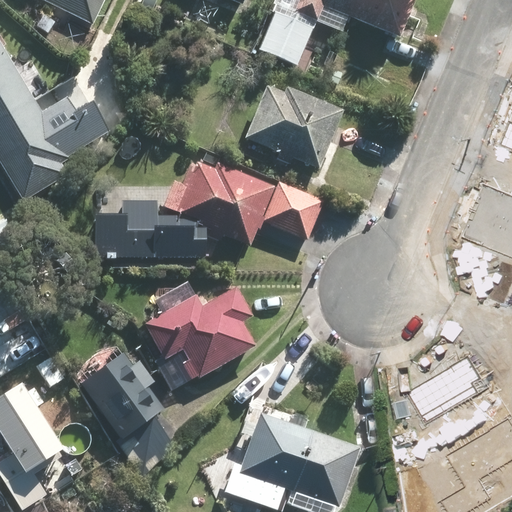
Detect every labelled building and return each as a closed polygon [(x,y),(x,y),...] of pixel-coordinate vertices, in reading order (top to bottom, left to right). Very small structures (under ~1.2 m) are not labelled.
[(36,0),(47,5),(46,6),(92,27),(104,0),(36,0)] [(414,0),(297,0),(293,11),(316,20),(321,8),(398,39),(414,0)] [(297,65),(311,31),(273,16),(259,50),(297,65)] [(49,183),(65,173),(59,164),(67,159),(0,47),(0,164),(23,203),(51,186),(49,183)] [(328,54),(315,49),(308,67),(321,72),(328,54)] [(338,87),(342,72),(330,69),(326,83),(338,87)] [(285,90),(282,97),(263,89),(242,141),(272,153),(272,151),(277,153),(275,160),(288,165),(291,159),(317,169),(340,113),(285,90)] [(511,119),(502,145),(511,149),(511,119)] [(191,226),(247,249),(271,189),(216,167),(212,175),(190,166),(182,186),(173,182),(162,207),(172,211),(171,213),(193,222),(191,226)] [(322,202),(277,184),(261,223),(306,241),(322,202)] [(511,195),(484,184),(462,238),(511,257),(511,195)] [(189,229),(175,229),(174,218),(155,218),(155,203),(121,203),(121,217),(94,217),(94,246),(94,260),(203,259),(203,243),(190,243),(189,229)] [(151,341),(152,341),(162,358),(153,363),(170,392),(191,380),(192,383),(254,347),(241,324),(250,319),(234,290),(200,310),(194,298),(191,300),(185,290),(159,304),(164,313),(142,326),(151,341)] [(152,383),(139,362),(133,366),(125,354),(81,383),(119,440),(164,411),(147,386),(152,383)] [(480,377),(467,355),(408,391),(427,422),(476,392),(470,383),(480,377)] [(0,389),(0,451),(21,483),(67,453),(18,378),(0,389)] [(358,449),(258,415),(238,475),(337,509),(358,449)] [(511,456),(511,425),(508,420),(446,456),(465,487),(440,502),(446,511),(471,511),(491,500),(477,477),(511,456)] [(424,451),(404,454),(408,485),(428,481),(424,451)]
